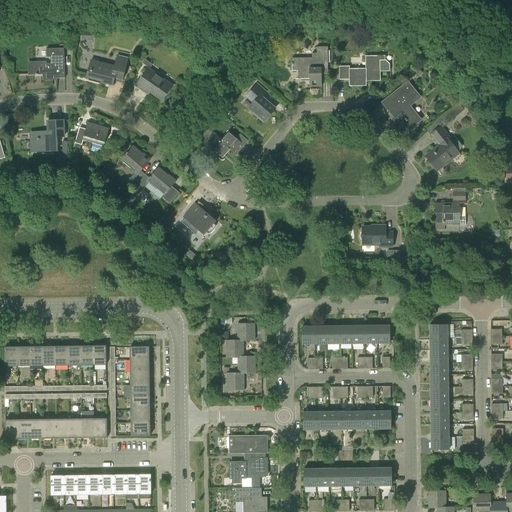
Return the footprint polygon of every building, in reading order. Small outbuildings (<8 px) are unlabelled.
[(57,79),(65,78),(64,48),(46,48),(46,57),(51,57),(51,63),(30,64),(30,74),(37,74),(37,75),(43,75),(43,79),(52,79),(52,77),(56,77),(57,79)] [(319,65),(326,65),(326,48),(315,49),(315,55),(310,55),(310,61),(302,62),(302,60),(290,60),(291,73),(296,73),(297,81),(308,80),(308,87),(320,86),(319,65)] [(114,78),(122,80),(128,58),(117,56),(114,67),(91,61),(86,79),(112,86),(114,78)] [(365,56),(365,69),(366,81),(380,81),(380,72),(389,71),(389,64),(385,60),(385,56),(365,56)] [(146,60),(143,64),(149,69),(152,65),(146,60)] [(366,86),(366,81),(365,69),(349,69),(349,66),(339,66),(339,80),(349,80),(349,86),(366,86)] [(142,91),(144,88),(162,101),(172,86),(148,68),(135,86),(142,91)] [(419,97),(407,82),(382,103),(390,113),(391,112),(396,117),(393,120),(395,123),(396,123),(399,121),(400,123),(400,124),(406,132),(412,127),(411,125),(418,119),(407,106),(419,97)] [(263,122),(275,108),(262,97),(266,93),(256,85),(246,97),(253,103),(248,109),(263,122)] [(459,153),(457,151),(451,144),(447,139),(449,138),(441,129),(464,111),(459,104),(427,130),(439,145),(425,157),(437,171),(459,153)] [(49,149),(49,151),(58,151),(57,137),(64,137),(63,121),(47,122),(48,132),(31,133),(31,150),(49,149)] [(92,125),(93,124),(88,123),(88,122),(85,130),(79,128),(75,143),(82,145),(83,141),(103,147),(109,129),(96,125),(96,126),(92,125)] [(235,155),(244,145),(229,132),(222,140),(214,133),(205,143),(222,158),(229,150),(235,155)] [(137,184),(137,185),(146,176),(140,171),(150,160),(133,146),(132,147),(130,146),(126,151),(127,152),(126,154),(122,160),(136,172),(127,182),(134,187),(137,184)] [(149,179),(146,176),(137,185),(143,190),(149,182),(164,195),(163,197),(170,203),(179,193),(171,186),(176,181),(175,181),(174,182),(168,177),(169,176),(168,177),(158,168),(149,179)] [(121,192),(118,192),(115,196),(120,200),(125,195),(121,192)] [(435,231),(443,231),(443,225),(460,225),(460,204),(465,204),(465,195),(453,195),(453,204),(435,204),(435,231)] [(127,198),(121,205),(127,209),(132,203),(127,198)] [(209,234),(211,233),(212,232),(213,230),(214,229),(214,228),(215,225),(213,224),(216,221),(202,209),(204,207),(205,208),(205,207),(198,202),(196,204),(195,203),(183,217),(191,224),(187,228),(195,235),(198,231),(203,236),(206,233),(207,234),(208,234),(209,234)] [(361,240),(362,240),(362,244),(379,244),(379,247),(392,247),(392,233),(385,233),(385,226),(375,226),(375,228),(362,228),(362,233),(361,233),(360,236),(361,240)] [(189,251),(186,255),(192,260),(195,256),(189,251)] [(238,341),(243,341),(254,341),(254,324),(238,325),(238,341)] [(430,326),(430,338),(448,338),(447,325),(430,326)] [(352,327),(352,344),(365,344),(365,326),(352,327)] [(377,344),(377,326),(365,326),(365,344),(377,344)] [(390,326),(377,326),(377,344),(390,344),(390,326)] [(303,345),(315,345),(315,327),(302,327),(303,345)] [(315,327),(315,345),(328,344),(328,327),(315,327)] [(328,327),(328,344),(340,344),(340,327),(328,327)] [(340,327),(340,344),(352,344),(352,327),(340,327)] [(448,338),(430,338),(430,351),(448,350),(448,338)] [(243,358),(243,357),(243,341),(238,341),(227,341),(227,359),(238,358),(243,358)] [(106,346),(93,347),(94,366),(106,366),(106,346)] [(4,347),(4,367),(18,367),(18,347),(4,347)] [(31,367),(30,347),(18,347),(18,367),(31,367)] [(43,366),(43,347),(30,347),(31,367),(43,366)] [(56,366),(56,347),(43,347),(43,366),(56,366)] [(69,366),(68,347),(56,347),(56,366),(69,366)] [(81,366),(81,347),(68,347),(69,366),(81,366)] [(94,366),(93,347),(81,347),(81,366),(94,366)] [(110,348),(110,361),(118,360),(118,358),(115,358),(114,348),(110,348)] [(130,348),(130,361),(149,360),(149,348),(130,348)] [(448,350),(430,351),(430,363),(448,363),(448,350)] [(243,357),(243,358),(238,358),(238,374),(244,374),(255,374),(255,357),(243,357)] [(149,360),(130,361),(130,373),(150,373),(149,360)] [(430,375),(448,375),(448,363),(430,363),(430,375)] [(115,373),(110,373),(110,386),(115,386),(115,381),(120,381),(120,378),(122,378),(122,375),(115,375),(115,373)] [(150,373),(130,373),(131,386),(150,386),(150,373)] [(244,391),(244,374),(238,374),(227,374),(227,391),(244,391)] [(430,388),(448,388),(448,375),(430,375),(430,388)] [(150,386),(131,386),(131,398),(150,398),(150,386)] [(431,400),(448,400),(448,388),(430,388),(431,400)] [(150,398),(131,398),(131,411),(150,411),(150,398)] [(431,413),(448,413),(448,400),(431,400),(431,413)] [(150,411),(131,411),(131,424),(150,423),(150,411)] [(316,413),(316,430),(329,430),(328,412),(316,413)] [(328,412),(329,430),(341,430),(341,412),(328,412)] [(341,412),(341,430),(353,430),(353,412),(341,412)] [(366,430),(366,412),(353,412),(353,430),(366,430)] [(378,430),(378,412),(366,412),(366,430),(378,430)] [(391,412),(378,412),(378,430),(391,430),(391,412)] [(303,431),(316,430),(316,413),(303,413),(303,431)] [(431,425),(448,425),(448,413),(431,413),(431,425)] [(81,420),(81,439),(94,438),(94,419),(81,420)] [(107,419),(94,419),(94,438),(107,438),(107,419)] [(6,440),(18,439),(18,420),(5,420),(6,440)] [(18,420),(18,439),(31,439),(31,420),(18,420)] [(31,420),(31,439),(43,439),(43,420),(31,420)] [(43,420),(43,439),(56,439),(56,420),(43,420)] [(56,420),(56,439),(69,439),(68,420),(56,420)] [(68,420),(69,439),(81,439),(81,420),(68,420)] [(150,436),(150,423),(131,424),(131,436),(150,436)] [(431,438),(449,437),(448,425),(431,425),(431,438)] [(261,438),(260,437),(257,437),(240,437),(234,438),(234,447),(230,447),(230,454),(245,454),(245,460),(251,460),(251,453),(256,453),(267,453),(267,440),(261,440),(261,438)] [(449,450),(449,437),(431,438),(431,450),(449,450)] [(251,453),(251,460),(252,475),(267,475),(267,459),(256,459),(256,453),(251,453)] [(251,460),(245,460),(245,463),(230,463),(230,479),(231,479),(231,484),(241,484),(241,479),(252,479),(252,475),(251,460)] [(330,487),(330,469),(318,470),(318,487),(330,487)] [(342,487),(342,469),(330,469),(330,487),(342,487)] [(355,487),(355,469),(342,469),(342,487),(355,487)] [(355,469),(355,487),(367,487),(367,469),(355,469)] [(367,469),(367,487),(380,487),(380,469),(367,469)] [(391,469),(380,469),(380,487),(391,487),(391,469)] [(304,488),(318,487),(318,470),(304,470),(304,488)] [(113,476),(113,496),(125,495),(125,475),(113,476)] [(125,475),(125,495),(139,495),(138,475),(125,475)] [(151,495),(151,475),(138,475),(139,495),(151,495)] [(51,496),(64,496),(63,476),(51,476),(51,496)] [(63,476),(64,496),(76,496),(76,476),(63,476)] [(76,476),(76,496),(89,496),(88,476),(76,476)] [(88,476),(89,496),(101,496),(101,476),(88,476)] [(101,476),(101,496),(113,496),(113,476),(101,476)] [(267,511),(267,497),(261,498),(261,495),(252,495),(252,489),(234,489),(235,503),(243,503),(243,511),(242,511),(267,511)] [(429,509),(437,509),(446,509),(446,508),(445,492),(428,492),(429,509)] [(490,511),(490,503),(491,503),(490,495),(474,495),(474,511),(490,511)] [(324,511),(324,500),(317,501),(316,511),(324,511)] [(333,511),(341,511),(341,500),(334,500),(333,500),(333,511)] [(349,500),(341,500),(341,511),(349,511),(349,500)] [(359,511),(367,511),(367,500),(359,500),(359,511)] [(376,500),(367,500),(367,511),(376,511),(376,500)] [(395,511),(395,500),(384,500),(384,511),(392,511),(395,511)] [(490,503),(490,511),(507,511),(506,511),(506,502),(491,503),(490,503)]
